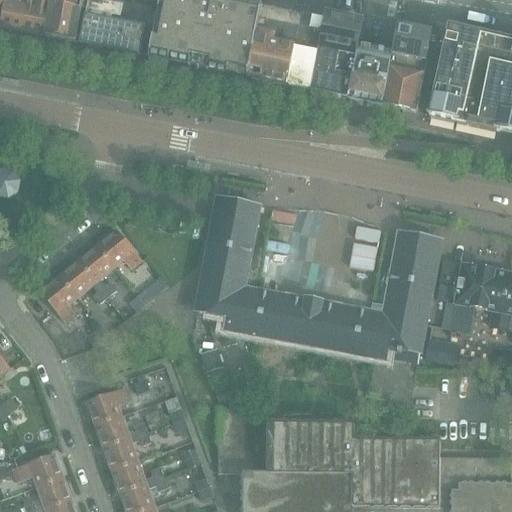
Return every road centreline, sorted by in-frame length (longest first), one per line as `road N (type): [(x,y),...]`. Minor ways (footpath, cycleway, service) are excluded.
road 1 (tertiary): [(511,203),(115,127)]
road 2 (residential): [(103,511),(61,401),(0,302)]
road 3 (residential): [(0,284),(97,199),(115,127)]
